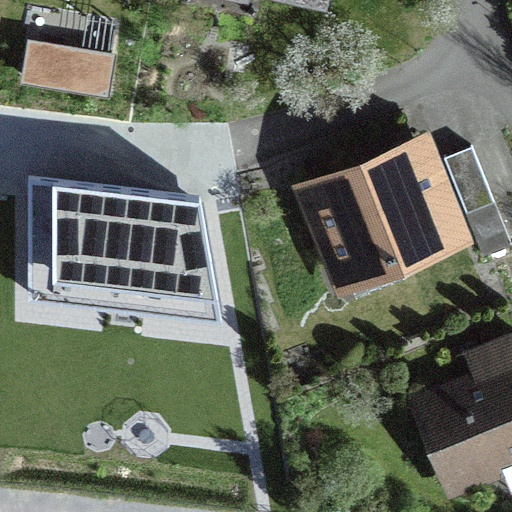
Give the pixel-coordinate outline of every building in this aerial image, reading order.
[(326,0),(219,0),(322,22),(326,0)] [(428,144),(299,189),(338,301),(467,257),(460,234),(434,164),(428,144)] [(468,151),(434,164),(460,234),(495,221),(468,151)] [(200,205),(29,183),(31,299),(222,322),(200,205)] [(511,363),(405,395),(440,511),(465,511),(511,498),(511,363)]
